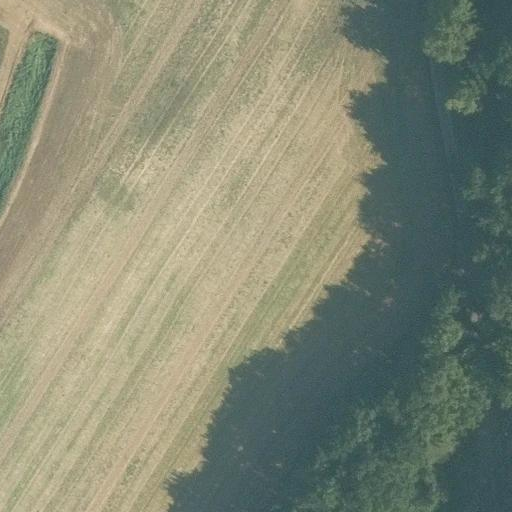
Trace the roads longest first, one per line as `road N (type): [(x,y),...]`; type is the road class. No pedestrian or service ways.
road 1 (unclassified): [(495,511),(429,0)]
road 2 (track): [(467,277),(371,362),(269,511)]
road 3 (track): [(401,340),(320,511)]
